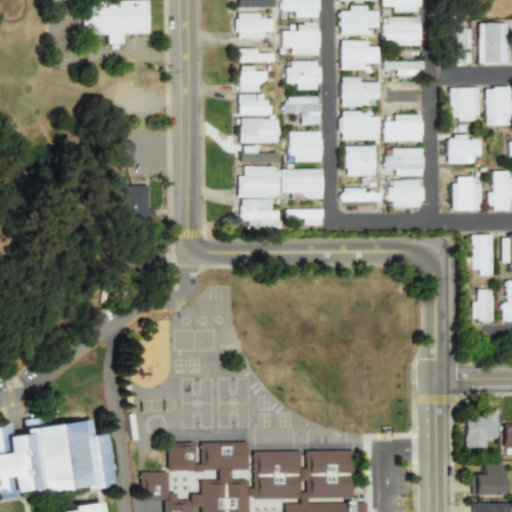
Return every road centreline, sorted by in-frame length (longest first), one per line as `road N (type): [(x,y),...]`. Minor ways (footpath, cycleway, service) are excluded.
road 1 (residential): [(434,373),(432,268),(418,251),(202,250),(185,242),(183,0)]
road 2 (residential): [(434,511),(434,373)]
